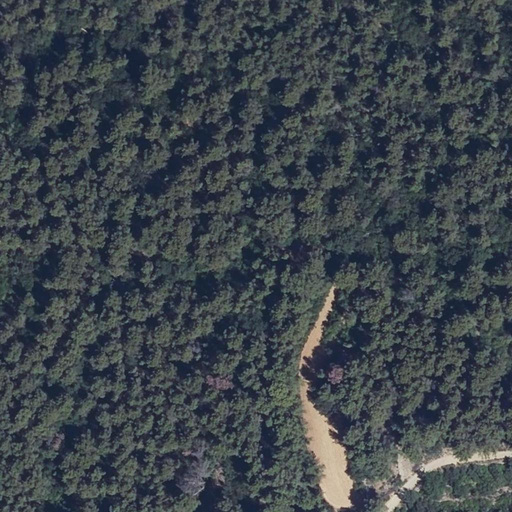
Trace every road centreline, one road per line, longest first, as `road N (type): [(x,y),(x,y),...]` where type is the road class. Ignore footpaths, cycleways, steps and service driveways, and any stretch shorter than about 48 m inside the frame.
road 1 (track): [(347,511),(303,374),(346,290)]
road 2 (track): [(511,447),(426,468),(385,511)]
